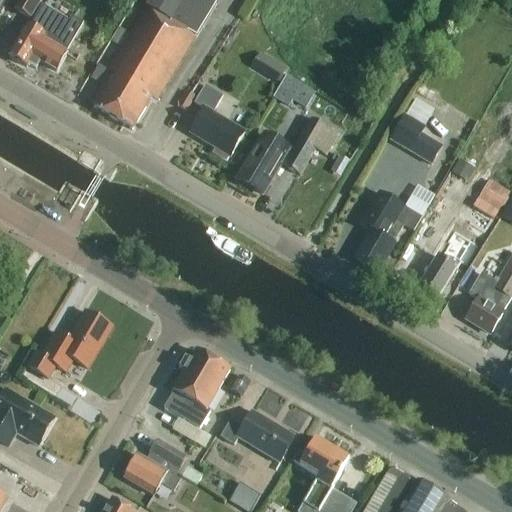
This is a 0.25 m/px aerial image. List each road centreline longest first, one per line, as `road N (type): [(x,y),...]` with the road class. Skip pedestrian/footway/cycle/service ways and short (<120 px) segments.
road 1 (residential): [(511,383),(0,79)]
road 2 (secondary): [(511,510),(189,318)]
road 3 (residential): [(70,511),(189,318)]
road 4 (secondary): [(189,318),(0,204)]
